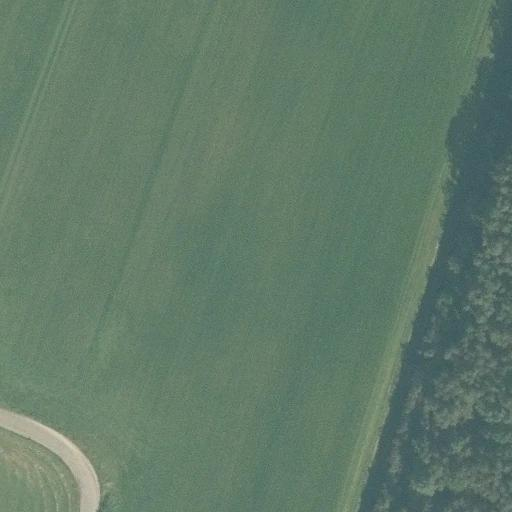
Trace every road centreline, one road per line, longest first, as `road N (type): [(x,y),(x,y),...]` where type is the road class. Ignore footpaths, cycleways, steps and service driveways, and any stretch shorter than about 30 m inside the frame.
road 1 (residential): [(29,105),(376,244)]
road 2 (unknown): [(59,445),(192,495),(206,489),(276,511)]
road 3 (unclassified): [(89,511),(85,479),(70,453),(0,419)]
